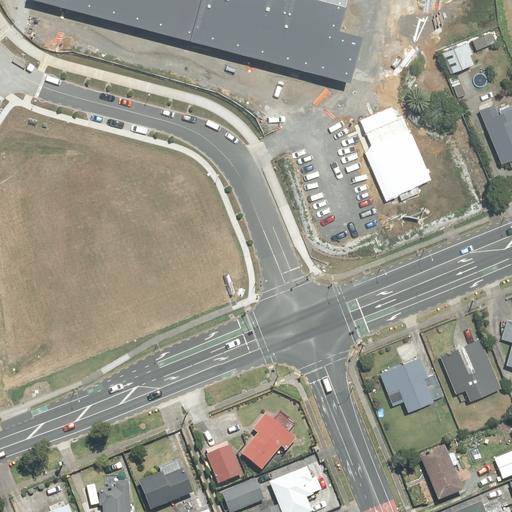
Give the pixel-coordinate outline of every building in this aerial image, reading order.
[(33,0),(32,3),(349,84),(351,78),(359,47),(338,42),(348,0),(33,0)] [(469,43),(445,53),(454,74),(478,63),(469,43)] [(471,79),(453,86),(459,99),(476,91),(471,79)] [(495,102),(480,108),(503,165),(511,161),(511,105),(508,107),(507,103),(498,107),(495,102)] [(511,321),(505,320),(500,339),(511,342),(505,365),(511,366),(511,321)] [(480,339),(438,355),(454,394),(464,390),(468,401),(499,388),(480,339)] [(419,357),(378,373),(391,405),(401,401),(406,411),(443,397),(434,373),(426,376),(419,357)] [(295,439),(263,413),(250,430),(255,434),(238,454),(260,471),(280,447),(285,451),(295,439)] [(210,455),(207,456),(220,486),(244,476),(229,441),(208,451),(210,455)] [(462,492),(444,445),(416,456),(434,502),(462,492)] [(511,452),(495,459),(504,481),(511,477),(511,452)] [(285,463),(253,476),(254,478),(220,492),(227,511),(234,511),(273,497),(276,506),(260,511),(310,511),(305,499),(312,496),(307,483),(312,481),(306,467),(289,474),(285,463)] [(162,473),(137,483),(149,511),(193,494),(183,469),(164,477),(162,473)] [(129,511),(127,482),(113,483),(113,489),(98,490),(99,507),(101,507),(101,511),(129,511)] [(484,511),(480,502),(454,511),(484,511)]
